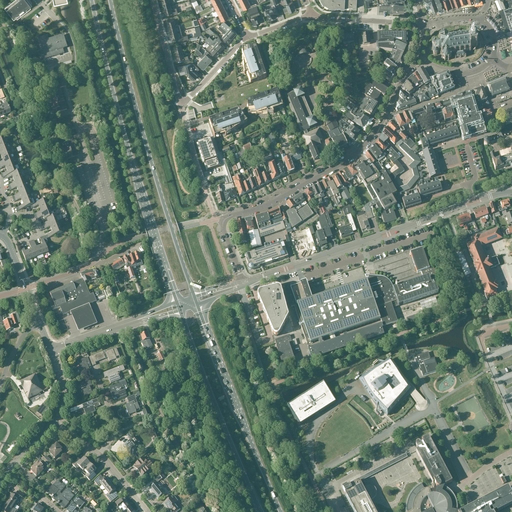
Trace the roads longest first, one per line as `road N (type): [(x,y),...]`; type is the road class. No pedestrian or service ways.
road 1 (primary): [(92,0),(178,306)]
road 2 (primary): [(195,301),(110,0)]
road 3 (unclassified): [(227,216),(266,206),(368,141),(418,59),(423,23)]
road 4 (tertiary): [(511,192),(243,283)]
road 5 (primary): [(279,511),(195,301)]
road 6 (primary): [(178,306),(257,511)]
road 7 (tertiary): [(50,349),(178,306)]
road 8 (residential): [(215,220),(182,103)]
